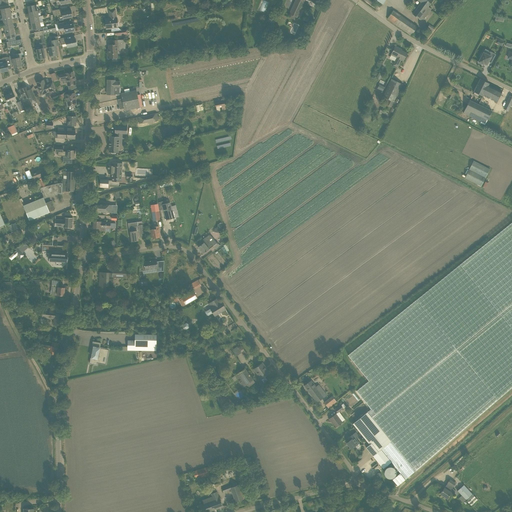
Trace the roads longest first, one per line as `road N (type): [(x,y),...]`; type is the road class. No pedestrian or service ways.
road 1 (unclassified): [(358,482),(184,249),(81,257)]
road 2 (tertiary): [(57,511),(61,380),(81,257)]
road 3 (tertiary): [(81,257),(90,58)]
road 4 (unclassified): [(511,91),(353,0)]
road 5 (track): [(405,501),(511,406)]
road 6 (track): [(0,287),(59,404)]
